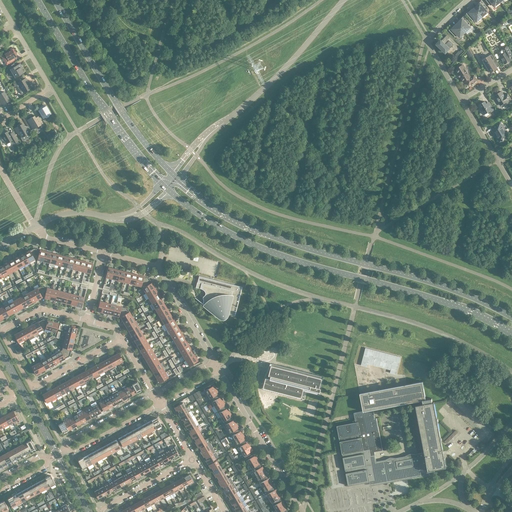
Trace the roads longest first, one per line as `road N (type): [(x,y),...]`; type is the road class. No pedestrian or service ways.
road 1 (secondary): [(168,190),(234,236),(449,303),(511,334)]
road 2 (secondary): [(511,317),(436,283),(243,225),(178,179)]
road 3 (secondary): [(37,0),(112,122),(162,183)]
road 4 (secondary): [(172,173),(123,113),(54,0)]
road 5 (unclassified): [(200,142),(284,69),(344,0)]
road 6 (residential): [(0,333),(32,387),(123,339)]
road 7 (unclassified): [(211,361),(153,266),(103,253)]
road 8 (unclassified): [(301,511),(219,372)]
road 9 (residential): [(469,0),(427,41),(462,101)]
road 10 (residential): [(0,119),(50,88),(18,33)]
